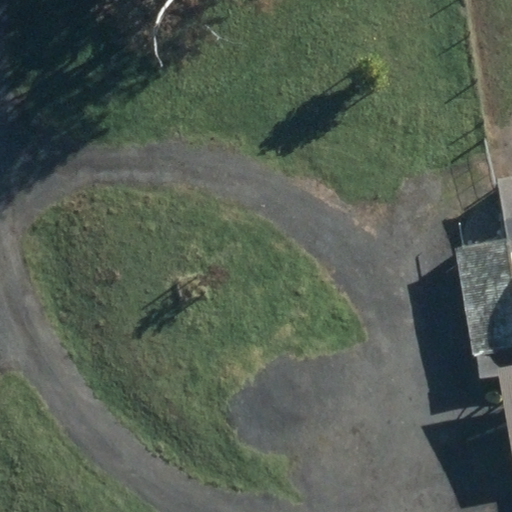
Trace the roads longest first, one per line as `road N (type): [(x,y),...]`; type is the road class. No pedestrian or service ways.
road 1 (unknown): [(0,68),(110,67),(148,75),(228,124),(267,169),(322,292),(356,388),(355,453)]
road 2 (unknown): [(0,306),(63,379),(158,432),(253,459),(355,453)]
